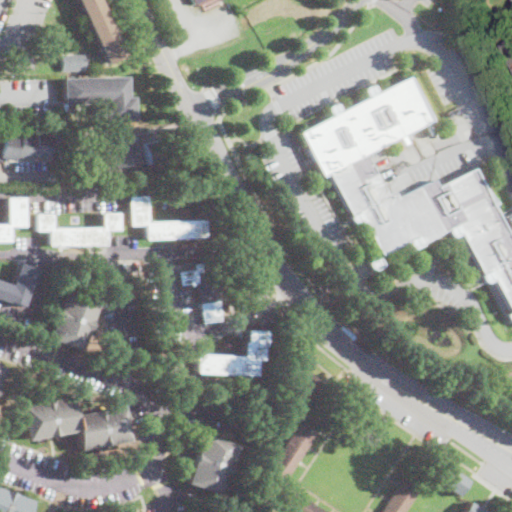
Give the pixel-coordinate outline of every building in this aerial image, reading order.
[(95,0),(121,56),(103,64),(73,0),(95,0)] [(83,71),(61,71),(61,54),(83,54),(83,71)] [(408,76),(431,120),(366,154),(387,195),(394,191),(397,198),(433,180),(436,186),(472,167),(511,245),(511,322),(511,323),(507,313),(508,313),(506,308),(504,309),(489,280),(482,283),(478,275),(479,274),(477,269),(476,270),(457,234),(451,237),(446,229),(418,243),(419,245),(411,249),(407,240),(379,254),(362,221),(353,226),(349,218),(351,216),(348,211),(346,212),(327,174),(322,177),(300,132),(331,116),(327,107),(335,103),(340,111),(367,97),(363,89),(371,84),(376,93),(408,76)] [(125,77),(125,97),(131,96),(131,119),(104,120),(104,116),(95,116),(95,108),(103,108),(103,103),(71,104),(71,113),(63,114),(62,78),(125,77)] [(51,136),(47,149),(45,159),(30,155),(29,160),(14,156),(13,160),(2,157),(1,162),(0,161),(0,140),(2,141),(4,134),(18,138),(19,134),(34,137),(35,132),(51,136)] [(137,137),(139,144),(161,138),(166,160),(147,165),(146,160),(112,169),(111,165),(101,168),(95,147),(137,136),(137,137)] [(144,195),(145,222),(200,220),(200,237),(144,240),(143,224),(128,225),(127,196),(144,195)] [(8,242),(0,242),(0,224),(5,224),(5,198),(22,197),(23,226),(8,226),(8,242)] [(116,213),(117,230),(104,230),(104,245),(47,245),(47,230),(34,230),(34,214),(51,214),(51,228),(100,227),(100,213),(116,213)] [(375,268),(370,271),(365,261),(375,255),(381,266),(375,268)] [(35,268),(22,306),(8,300),(7,303),(0,300),(0,281),(10,285),(18,262),(35,268)] [(202,262),(203,267),(212,265),(220,320),(203,323),(196,283),(180,285),(178,272),(194,269),(193,263),(202,262)] [(330,292),(327,294),(320,287),(323,284),(330,292)] [(89,320),(79,350),(46,338),(63,289),(96,301),(89,320)] [(260,330),(259,345),(258,345),(257,360),(251,360),(251,375),(193,373),(194,354),(239,356),(240,342),(242,342),(243,330),(260,330)] [(328,387),(315,403),(282,375),(295,359),(328,387)] [(68,397),(71,416),(121,406),(127,441),(78,450),(75,431),(25,440),(19,406),(68,397)] [(286,478),(282,484),(266,473),(306,411),(323,422),(318,430),(286,478)] [(220,483),(217,493),(184,482),(191,460),(200,434),(233,445),(220,483)] [(458,495),(458,496),(431,478),(442,462),(468,480),(458,495)] [(420,487),(403,511),(380,511),(399,483),(403,476),(420,487)] [(0,511),(0,488),(30,500),(25,511),(0,511)] [(327,511),(290,511),(281,506),(293,489),(327,511)] [(485,511),(461,511),(469,501),(485,511)]
